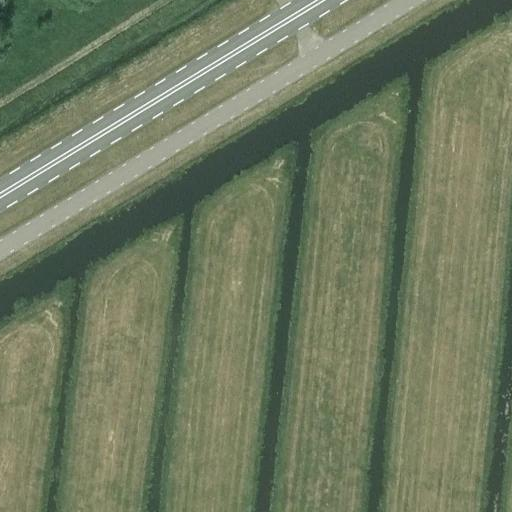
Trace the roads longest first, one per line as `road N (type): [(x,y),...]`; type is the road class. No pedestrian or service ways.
road 1 (unclassified): [(0,246),(399,0)]
road 2 (primary): [(0,195),(321,0)]
